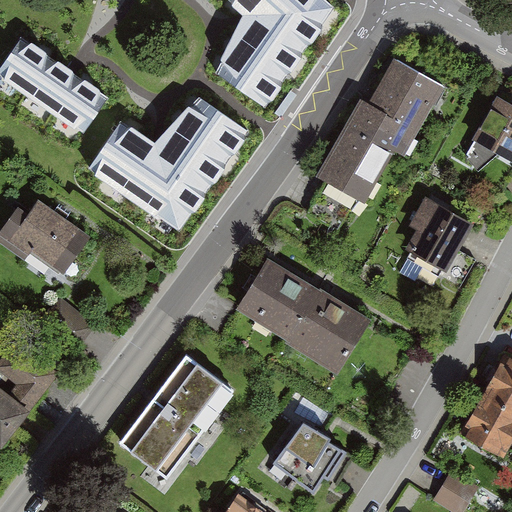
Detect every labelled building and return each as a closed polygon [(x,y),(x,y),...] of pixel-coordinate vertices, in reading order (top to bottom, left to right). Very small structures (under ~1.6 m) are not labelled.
[(335,8),(326,0),(224,0),(242,16),(241,19),(216,74),(266,109),(335,8)] [(0,77),(86,133),(110,98),(70,71),(22,39),(0,71),(0,77)] [(447,87),(391,59),(368,105),(358,100),(317,178),(365,203),(390,153),(408,162),(447,87)] [(511,109),(486,98),(467,141),(511,161),(511,109)] [(120,123),(88,170),(180,234),(252,133),(201,99),(160,140),(156,144),(120,123)] [(471,224),(424,197),(407,227),(417,233),(406,251),(443,272),(471,224)] [(90,235),(35,199),(25,214),(15,208),(0,229),(0,247),(22,263),(28,253),(63,276),(90,235)] [(267,255),(232,310),(335,374),(369,318),(267,255)] [(0,444),(47,384),(4,351),(0,355),(0,444)] [(511,438),(511,359),(501,354),(455,435),(500,461),(511,438)] [(231,392),(183,355),(116,442),(164,479),(231,392)] [(301,418),(272,460),(313,488),(322,476),(326,479),(342,455),(326,444),(331,438),(301,418)] [(464,511),(477,491),(451,476),(435,503),(449,511),(464,511)] [(220,511),(251,511),(232,497),(220,511)]
